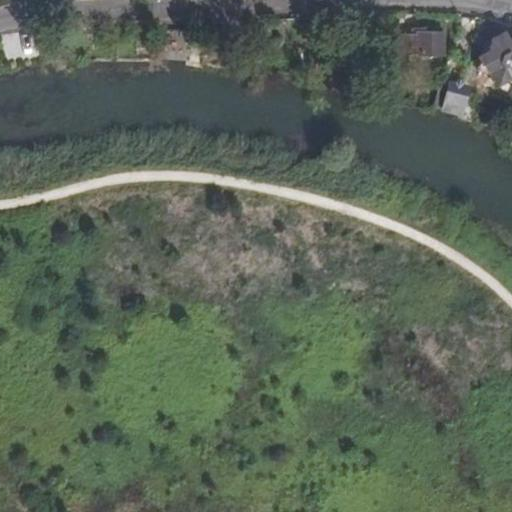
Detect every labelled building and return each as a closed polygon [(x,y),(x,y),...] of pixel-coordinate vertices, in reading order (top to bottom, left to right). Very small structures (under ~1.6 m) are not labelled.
[(370,42),(371,17),(349,18),(348,42),(370,42)] [(446,57),(446,36),(420,36),(420,40),(405,39),(406,55),(420,55),(421,57),(446,57)] [(341,88),(348,44),(333,43),(332,56),(312,54),(309,69),(329,72),(328,86),(341,88)] [(511,61),(508,63),(506,59),(496,64),(497,67),(481,77),(489,91),(492,89),(501,105),(511,98),(511,61)] [(471,87),(449,82),(442,110),(464,115),(471,87)]
